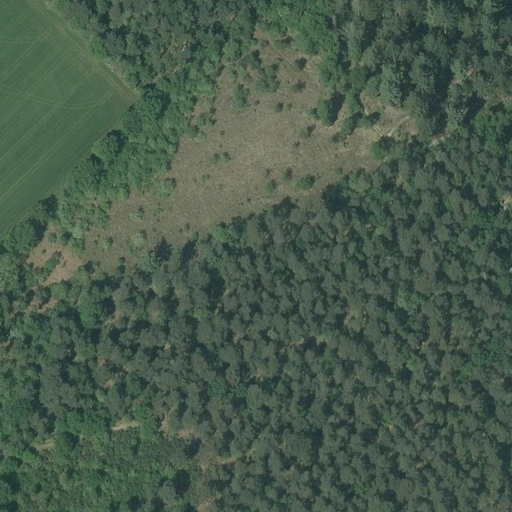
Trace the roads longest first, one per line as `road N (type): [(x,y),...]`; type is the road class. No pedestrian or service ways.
road 1 (track): [(0,467),(69,438),(182,420),(266,386),(400,381),(511,394)]
road 2 (track): [(511,113),(434,143),(394,143),(375,128),(311,21)]
